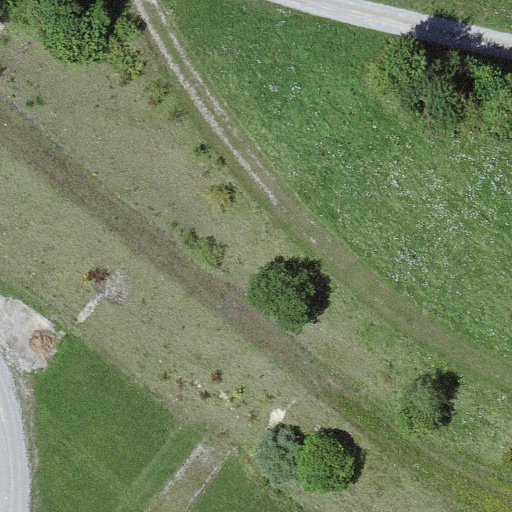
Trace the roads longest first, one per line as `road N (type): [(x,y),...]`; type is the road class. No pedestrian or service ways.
road 1 (track): [(143,0),(222,137),(374,291),(511,383)]
road 2 (track): [(302,0),(359,21),(511,51)]
